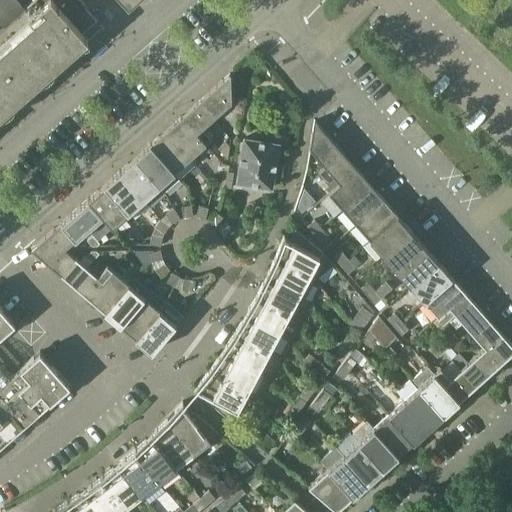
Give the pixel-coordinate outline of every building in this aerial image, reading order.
[(0,0),(0,114),(7,108),(8,107),(26,91),(28,90),(46,73),(48,72),(66,56),(67,55),(86,39),(87,37),(87,36),(82,31),(98,18),(81,0),(31,0),(5,23),(0,17),(0,0)] [(231,102),(230,73),(180,117),(194,134),(201,128),(231,102)] [(180,117),(164,130),(189,158),(190,157),(211,139),(201,128),(194,134),(180,117)] [(309,147),(336,177),(341,182),(357,168),(314,120),(309,147)] [(164,130),(149,144),(179,177),(195,163),(190,157),(189,158),(164,130)] [(279,143),(243,137),(236,182),(272,188),(279,143)] [(218,147),(227,158),(229,146),(225,141),(218,147)] [(149,144),(133,158),(158,185),(159,185),(164,190),(179,177),(149,144)] [(143,199),(158,185),(133,158),(118,171),(143,199)] [(324,187),(343,208),(371,184),(357,168),(341,182),(336,177),(324,187)] [(128,212),(143,199),(118,171),(103,184),(113,195),(128,212)] [(225,187),(227,188),(231,188),(234,172),(229,171),(227,171),(225,187)] [(112,226),(128,212),(113,195),(103,184),(88,198),(102,214),(112,226)] [(343,208),(357,223),(384,199),(371,184),(343,208)] [(304,188),(297,207),(302,212),(315,200),(304,188)] [(102,214),(88,198),(60,222),(75,239),(87,228),(93,235),(97,239),(112,226),(102,214)] [(357,223),(370,239),(398,214),(384,199),(357,223)] [(191,204),(182,205),(183,216),(193,215),(191,204)] [(208,207),(199,205),(196,215),(205,218),(208,207)] [(166,213),(172,222),(180,217),(174,208),(166,213)] [(223,217),(215,211),(209,219),(216,225),(223,217)] [(370,239),(384,254),(411,230),(398,214),(370,239)] [(169,225),(160,219),(155,226),(164,232),(169,225)] [(314,234),(321,227),(314,219),(307,225),(314,234)] [(75,239),(60,222),(30,248),(60,273),(75,256),(65,248),(75,239)] [(232,229),(227,222),(218,228),(224,235),(232,229)] [(328,235),(321,227),(314,234),(321,242),(328,235)] [(384,254),(397,269),(425,245),(411,230),(384,254)] [(162,236),(152,233),(150,243),(160,245),(162,236)] [(278,248),(274,257),(315,279),(333,263),(322,250),(301,233),(296,243),(283,236),(278,248)] [(87,240),(92,245),(97,245),(99,242),(97,239),(93,235),(87,240)] [(397,269),(411,284),(438,260),(425,245),(397,269)] [(160,249),(150,251),(152,261),(162,258),(160,249)] [(99,253),(96,250),(91,250),(86,256),(92,260),(99,253)] [(341,265),(348,258),(341,250),(334,256),(341,265)] [(98,276),(75,256),(60,273),(88,297),(103,280),(112,269),(107,265),(98,276)] [(272,263),(265,277),(306,299),(305,298),(315,279),(274,257),(272,263)] [(355,266),(348,258),(341,265),(348,273),(355,266)] [(411,284),(425,300),(452,276),(438,260),(411,284)] [(169,269),(164,262),(155,268),(161,276),(169,269)] [(103,280),(88,297),(103,311),(128,283),(112,269),(103,280)] [(180,277),(172,272),(167,281),(175,286),(180,277)] [(443,321),(454,311),(449,306),(466,292),(452,276),(425,300),(439,316),(443,321)] [(256,296),(288,313),(295,317),(311,304),(306,299),(265,277),(256,296)] [(193,279),(184,278),(182,288),(192,290),(193,279)] [(368,295),(375,289),(368,281),(361,287),(368,295)] [(103,311),(119,324),(143,296),(128,283),(103,311)] [(382,297),(375,289),(368,295),(375,303),(382,297)] [(490,319),(466,292),(449,306),(454,311),(473,334),(490,319)] [(159,309),(143,296),(119,324),(134,337),(159,309)] [(278,332),(288,313),(256,296),(255,296),(245,314),(278,332)] [(0,305),(0,335),(15,322),(0,305)] [(360,329),(373,312),(364,305),(351,322),(360,329)] [(176,323),(159,309),(134,337),(151,351),(176,323)] [(395,312),(387,318),(394,326),(402,319),(395,312)] [(237,328),(234,333),(268,351),(278,332),(245,314),(237,328)] [(402,319),(394,326),(401,334),(409,327),(404,322),(403,321),(402,320),(402,319)] [(511,352),(511,343),(490,319),(473,334),(485,346),(471,359),(486,376),(511,352)] [(375,336),(381,328),(374,322),(367,330),(375,336)] [(361,339),(368,344),(376,354),(383,346),(375,336),(367,330),(361,339)] [(354,338),(346,332),(340,341),(347,346),(354,338)] [(452,332),(444,338),(447,342),(452,342),(457,337),(452,332)] [(222,351),(258,370),(258,371),(264,374),(280,361),(274,354),(268,351),(234,333),(229,341),(222,351)] [(341,355),(347,346),(340,341),(333,349),(341,355)] [(447,347),(444,350),(450,357),(456,352),(451,347),(447,347)] [(10,377),(25,393),(55,367),(40,350),(10,377)] [(215,361),(209,368),(248,389),(258,371),(258,370),(222,351),(215,361)] [(349,355),(342,363),(350,369),(356,361),(349,355)] [(434,372),(458,400),(486,376),(471,359),(449,378),(440,367),(434,372)] [(350,369),(342,363),(336,372),(343,377),(350,369)] [(330,369),(322,364),(316,372),(323,378),(330,369)] [(419,386),(443,414),(458,400),(434,372),(427,365),(412,378),(419,386)] [(55,367),(25,393),(24,394),(39,411),(70,384),(55,367)] [(238,409),(248,389),(209,368),(203,376),(195,387),(213,396),(210,402),(231,420),(238,409)] [(317,386),(323,378),(316,372),(309,381),(317,386)] [(24,394),(25,393),(10,377),(0,385),(0,398),(23,425),(39,411),(24,394)] [(428,427),(443,414),(419,386),(403,400),(428,427)] [(317,396),(324,402),(331,394),(323,388),(317,396)] [(306,401),(298,395),(292,404),(299,409),(306,401)] [(318,410),(324,402),(317,396),(310,405),(318,410)] [(23,425),(0,398),(0,431),(7,439),(23,425)] [(403,400),(388,413),(413,441),(428,427),(403,400)] [(181,403),(166,419),(193,454),(220,433),(199,415),(194,419),(181,403)] [(273,403),(268,408),(276,415),(280,411),(273,403)] [(293,418),(299,409),(292,404),(285,412),(293,418)] [(388,413),(373,426),(397,454),(413,441),(388,413)] [(166,419),(150,435),(175,467),(193,454),(166,419)] [(382,468),(397,454),(373,426),(373,427),(366,420),(351,433),(382,468)] [(298,421),(292,429),(299,435),(306,427),(298,421)] [(299,435),(292,429),(285,438),(293,444),(299,435)] [(262,432),(256,440),(268,450),(275,442),(262,432)] [(367,481),(382,468),(351,433),(350,432),(336,445),(367,481)] [(141,443),(134,449),(158,480),(175,467),(150,435),(141,443)] [(327,468),(328,467),(352,495),(367,481),(336,445),(320,459),(327,468)] [(130,453),(117,463),(140,494),(158,480),(134,449),(130,453)] [(236,465),(242,473),(251,466),(245,458),(236,465)] [(108,471),(101,476),(124,506),(140,494),(117,463),(108,471)] [(328,467),(327,468),(308,485),(336,509),(352,495),(328,467)] [(261,478),(256,471),(247,478),(253,485),(261,478)] [(100,511),(116,511),(124,506),(101,476),(89,486),(83,489),(100,511)] [(239,484),(231,491),(237,498),(245,492),(239,484)] [(100,511),(83,489),(66,501),(74,511),(100,511)] [(200,497),(207,504),(215,497),(209,490),(200,497)] [(229,505),(237,498),(231,491),(223,498),(229,505)] [(198,511),(207,504),(200,497),(192,503),(198,511)] [(278,511),(311,511),(295,498),(278,511)] [(74,511),(66,501),(47,511),(74,511)] [(196,511),(198,511),(192,503),(183,511),(184,511),(196,511)]
